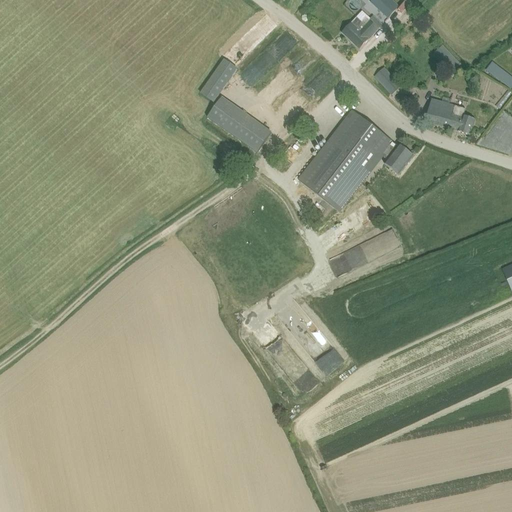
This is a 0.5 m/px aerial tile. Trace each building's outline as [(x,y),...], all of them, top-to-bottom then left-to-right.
[(372,0),(371,2),(389,19),(398,9),(389,0),(372,0)] [(369,21),(368,21),(366,18),(362,22),(357,18),(342,34),(350,41),(350,42),(351,42),(359,49),(359,50),(360,50),(379,30),(378,30),(383,26),(374,17),(369,21)] [(452,74),(462,65),(444,45),(434,55),(452,74)] [(201,94),(214,103),(238,70),(224,61),(201,94)] [(488,73),(495,78),(501,69),(493,63),(487,71),(488,73)] [(396,74),(392,78),(384,69),(375,77),(392,95),(401,87),(399,85),(403,81),(396,74)] [(257,152),(271,131),(219,97),(205,119),(257,152)] [(458,132),(471,136),(475,120),(464,117),(466,110),(455,107),(450,105),(451,100),(444,98),(442,103),(432,100),(426,122),(457,133),(458,132)] [(382,156),(388,160),(399,147),(354,113),(300,182),(339,212),(361,183),(382,156)] [(399,147),(388,160),(385,165),(399,176),(414,157),(400,146),(399,147)] [(394,230),(373,237),(379,256),(400,249),(394,230)] [(511,290),(511,265),(503,270),(511,290)]
